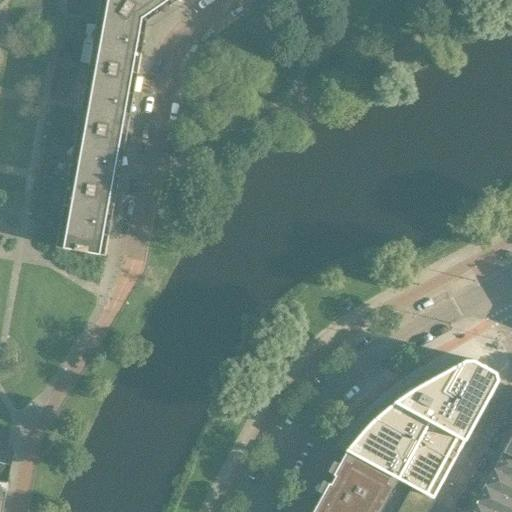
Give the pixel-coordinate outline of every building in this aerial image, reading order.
[(144,35),(146,22),(112,0),(99,0),(88,65),(137,74),(141,52),(135,51),(138,34),(144,35)] [(177,0),(112,0),(146,22),(157,15),(153,10),(167,0),(168,0),(172,4),(177,0)] [(124,112),(127,94),(133,96),(137,74),(88,65),(77,126),(126,135),(130,113),(124,112)] [(113,172),(116,155),(122,156),(126,135),(77,126),(66,186),(115,195),(119,173),(113,172)] [(102,233),(105,215),(111,216),(115,195),(66,186),(55,247),(104,256),(108,234),(102,233)] [(363,428),(346,450),(392,476),(411,487),(432,498),(496,380),(494,372),(472,360),(464,359),(412,388),(395,400),(372,418),(363,428)] [(511,455),(511,432),(502,451),(511,455)] [(0,463),(11,465),(13,452),(0,449),(0,463)] [(372,511),(392,476),(346,450),(332,474),(334,475),(329,483),(328,482),(311,511),(372,511)] [(511,455),(502,451),(493,468),(511,477),(511,455)] [(511,477),(493,468),(484,485),(511,498),(511,477)] [(511,511),(511,498),(484,485),(475,501),(499,511),(511,511)] [(427,511),(435,499),(432,498),(411,487),(397,511),(427,511)] [(499,511),(475,501),(468,511),(499,511)]
